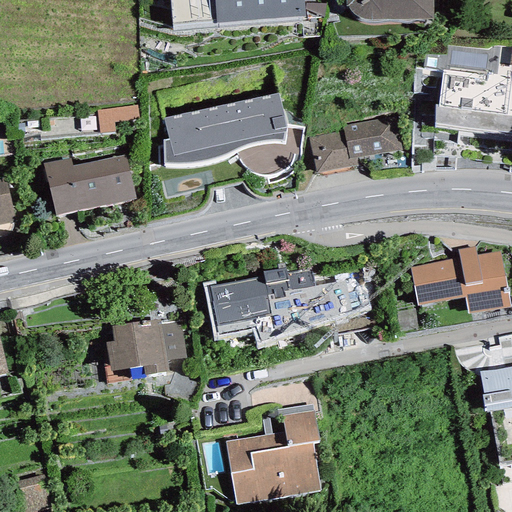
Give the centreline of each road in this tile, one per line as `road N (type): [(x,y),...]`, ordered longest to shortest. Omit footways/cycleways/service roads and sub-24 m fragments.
road 1 (secondary): [(0,278),(368,197)]
road 2 (residential): [(511,325),(203,389),(186,420)]
road 3 (residential): [(368,197),(393,221),(511,238)]
road 4 (secondary): [(368,197),(447,189),(511,194)]
